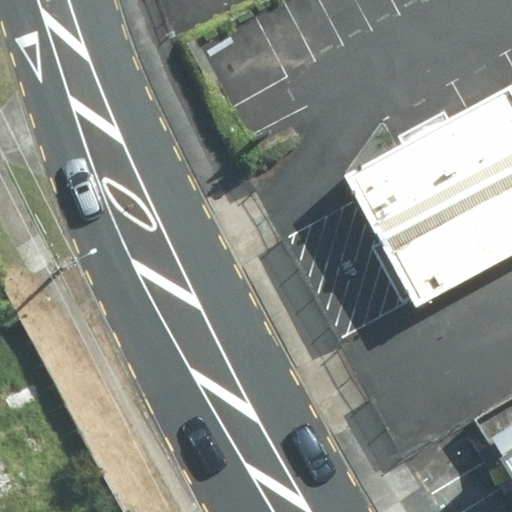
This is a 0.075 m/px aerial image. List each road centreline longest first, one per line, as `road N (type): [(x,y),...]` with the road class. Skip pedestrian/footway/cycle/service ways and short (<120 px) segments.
road 1 (secondary): [(91,0),(217,310),(339,511)]
road 2 (secondary): [(247,511),(91,215),(10,0)]
